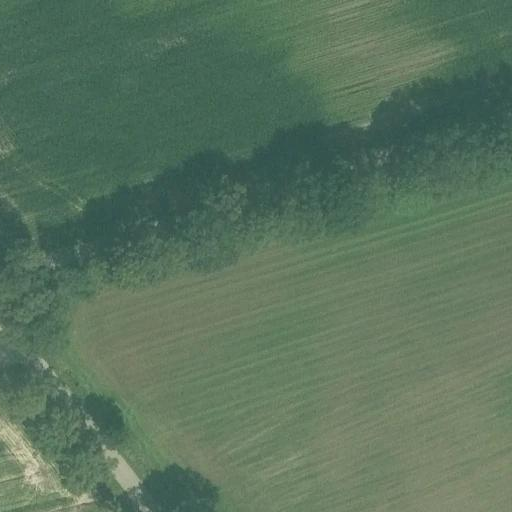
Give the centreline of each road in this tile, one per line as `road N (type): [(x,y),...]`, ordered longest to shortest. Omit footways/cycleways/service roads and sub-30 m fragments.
road 1 (unclassified): [(0,286),(37,267),(511,119)]
road 2 (tertiary): [(151,511),(0,323)]
